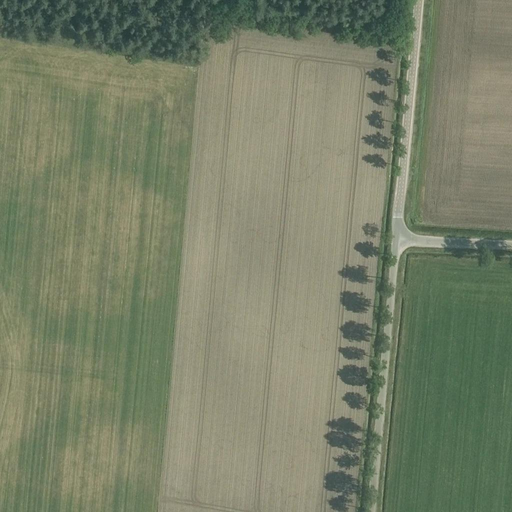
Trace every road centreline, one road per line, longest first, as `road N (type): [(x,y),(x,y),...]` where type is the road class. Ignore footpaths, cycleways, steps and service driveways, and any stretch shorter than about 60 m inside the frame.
road 1 (unclassified): [(374,511),(400,239)]
road 2 (unclassified): [(400,239),(420,0)]
